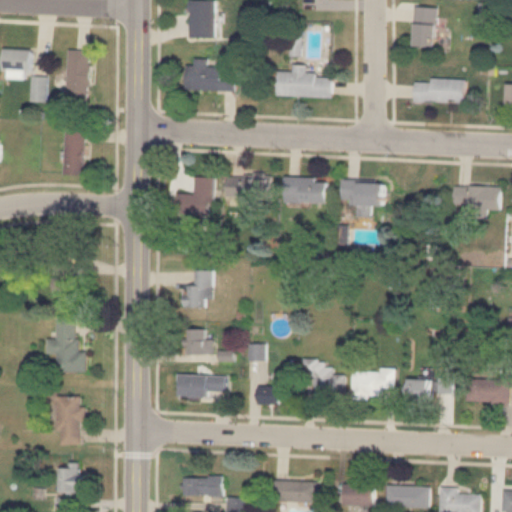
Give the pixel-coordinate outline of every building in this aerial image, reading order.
[(192,34),(217,36),(217,0),(192,0),(192,21),(192,34)] [(416,0),(416,10),(415,44),(434,44),(437,1),(416,0)] [(32,49),(5,49),(5,78),(32,78),(32,49)] [(91,50),(69,50),(69,99),(91,99),(91,50)] [(187,59),(196,59),(196,53),(211,53),(210,62),(242,62),(240,87),(232,87),(186,88),(187,59)] [(281,66),(295,67),(295,62),(308,63),(309,69),(317,70),(317,74),(333,75),(333,81),(332,95),(280,93),(281,66)] [(416,77),(432,79),(431,74),(468,76),(466,100),(415,99),(415,88),(416,77)] [(48,76),(33,76),(33,100),(48,100),(48,76)] [(86,174),(86,126),(66,126),(66,174),(86,174)] [(273,173),(227,172),(227,197),(273,198),(273,173)] [(217,177),(196,176),(196,193),(178,193),(178,213),(216,215),(217,177)] [(328,202),(328,177),(285,177),(285,202),(328,202)] [(385,204),(384,180),(343,180),(344,205),(385,204)] [(456,185),(455,207),(501,209),(502,186),(456,185)] [(61,263),(61,276),(53,276),(53,291),(61,291),(61,305),(83,305),(84,263),(61,263)] [(214,298),(214,269),(197,269),(197,284),(186,284),(186,306),(208,306),(208,298),(214,298)] [(58,352),(58,370),(88,370),(88,350),(79,350),(79,315),(59,315),(59,337),(48,337),(49,352),(58,352)] [(189,328),(189,354),(216,354),(216,338),(207,338),(207,328),(189,328)] [(347,373),(336,373),(336,365),(327,365),(327,357),(305,357),(305,377),(316,377),(316,397),(347,397),(347,373)] [(354,368),(354,397),(386,397),(386,386),(397,386),(397,369),(354,368)] [(227,374),(180,374),(180,396),(227,396),(227,374)] [(511,403),(511,378),(469,377),(468,402),(511,403)] [(282,403),(282,384),(259,384),(259,403),(282,403)] [(60,443),(83,443),(83,420),(87,420),(87,406),(82,406),(82,395),(60,395),(60,443)] [(86,491),(86,472),(81,472),(81,464),(60,464),(60,491),(86,491)] [(186,475),(186,494),(224,494),(224,475),(186,475)] [(319,480),(274,480),(274,500),(319,500),(319,480)] [(375,483),(344,483),(344,505),(375,505),(375,483)] [(388,507),(431,507),(431,485),(388,485),(388,507)] [(460,487),(441,487),(441,511),(482,511),(482,493),(460,493),(460,487)] [(503,511),(511,511),(511,489),(504,489),(503,511)] [(245,511),(246,497),(228,497),(228,511),(245,511)]
